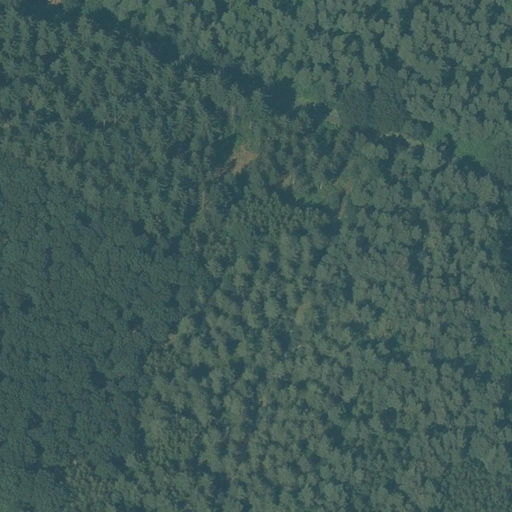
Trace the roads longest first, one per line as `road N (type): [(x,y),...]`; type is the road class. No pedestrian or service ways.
road 1 (track): [(222,511),(374,132)]
road 2 (track): [(374,132),(21,0)]
road 3 (track): [(511,184),(374,132)]
road 4 (track): [(374,132),(426,0)]
